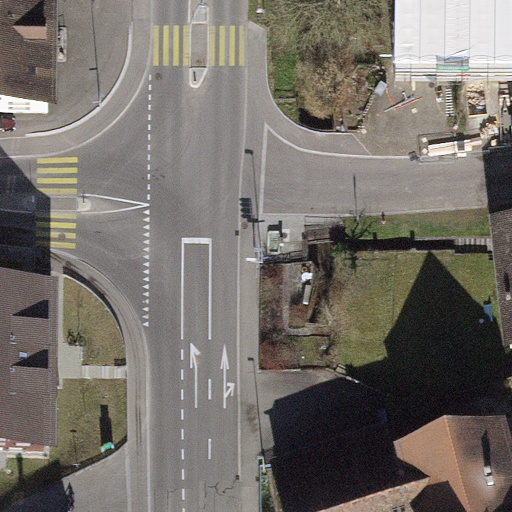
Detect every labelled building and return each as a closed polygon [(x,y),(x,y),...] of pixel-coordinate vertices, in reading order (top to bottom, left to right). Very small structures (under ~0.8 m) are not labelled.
[(0,0),(0,112),(49,113),(50,0),(0,0)] [(511,0),(409,0),(409,65),(511,65),(511,0)] [(511,224),(499,226),(511,338),(511,224)] [(47,291),(0,290),(0,450),(46,451),(47,291)] [(400,449),(281,487),(286,511),(511,511),(511,486),(497,436),(402,460),(400,449)]
